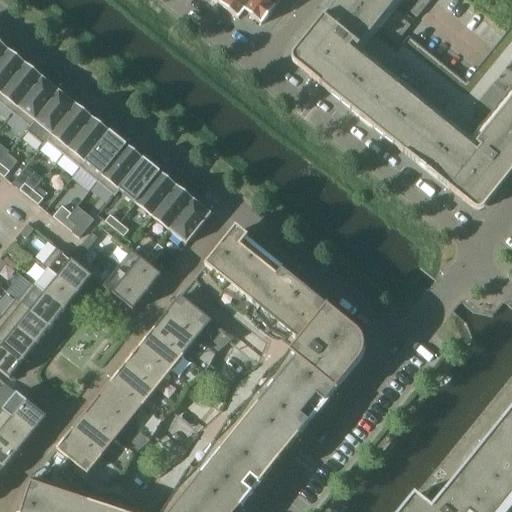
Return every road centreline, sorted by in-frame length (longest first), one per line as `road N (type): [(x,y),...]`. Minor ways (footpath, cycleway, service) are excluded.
road 1 (residential): [(0,22),(236,203)]
road 2 (residential): [(475,249),(259,59)]
road 3 (residential): [(405,339),(262,511)]
road 4 (residential): [(236,203),(405,339)]
road 5 (residential): [(236,203),(143,329)]
